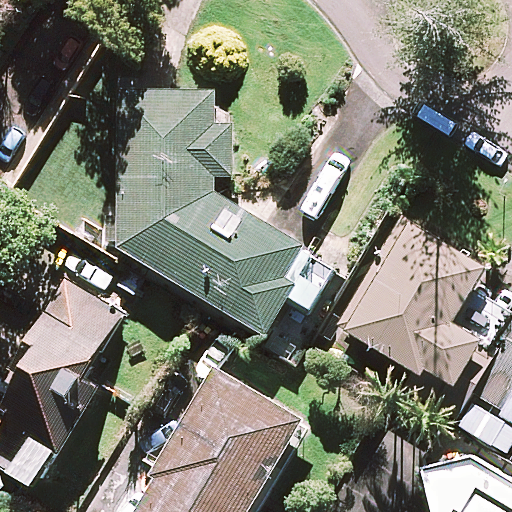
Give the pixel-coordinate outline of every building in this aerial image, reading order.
[(223,211),(221,100),(122,101),(124,265),(297,366),(346,283),(223,211)] [(492,282),(402,235),(346,341),(468,406),(495,356),(462,338),(492,282)] [(55,451),(116,323),(65,299),(4,428),(55,451)] [(251,511),(294,440),(205,389),(133,511),(251,511)] [(511,413),(502,430),(511,436),(511,413)] [(511,511),(511,487),(472,467),(412,485),(419,511),(511,511)]
